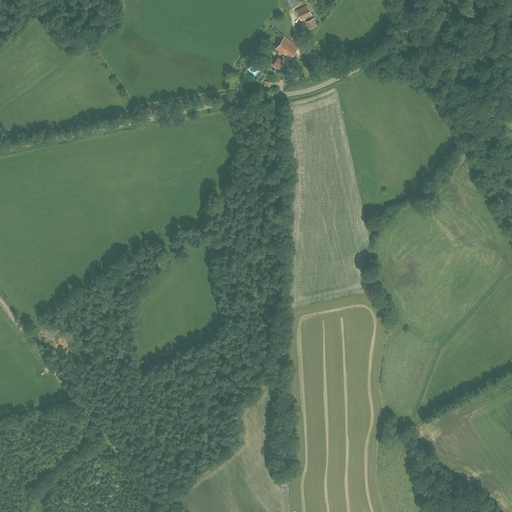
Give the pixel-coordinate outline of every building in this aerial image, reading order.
[(296,0),(284,0),(289,9),(299,5),(296,0)] [(312,15),(309,8),(307,5),(296,10),(302,22),(305,20),(304,19),(312,15)] [(305,22),(309,29),(317,25),(314,18),(305,22)] [(275,49),(284,54),(290,59),(299,46),(285,35),(275,49)] [(289,61),(290,59),(284,54),(282,58),(279,56),(272,64),(280,70),(284,65),(288,68),(291,62),(289,61)]
